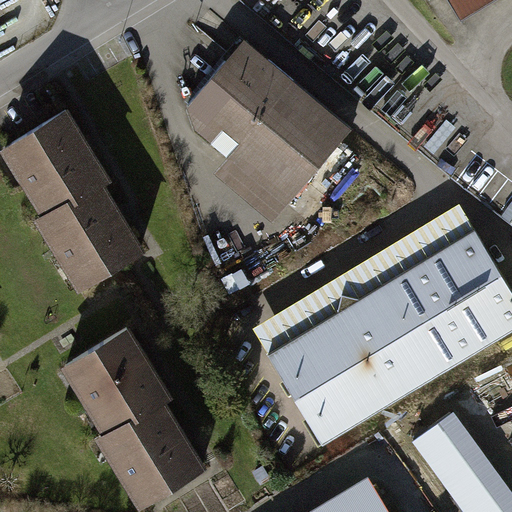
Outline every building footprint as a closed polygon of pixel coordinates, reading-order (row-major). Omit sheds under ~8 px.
[(452,0),(462,17),(489,0),(452,0)] [(235,39),(171,103),(266,198),(330,134),(235,39)] [(66,109),(7,145),(48,212),(99,180),(107,176),(66,109)] [(48,212),(41,216),(82,283),(141,247),(99,180),(48,212)] [(268,331),(335,444),(511,339),(511,266),(477,208),(268,331)] [(127,327),(69,363),(110,430),(161,398),(169,393),(127,327)] [(110,430),(102,434),(144,501),(202,465),(161,398),(110,430)] [(511,511),(511,480),(462,401),(417,430),(468,511),(511,511)] [(403,419),(389,429),(412,465),(426,456),(403,419)] [(391,511),(371,477),(313,511),(391,511)]
